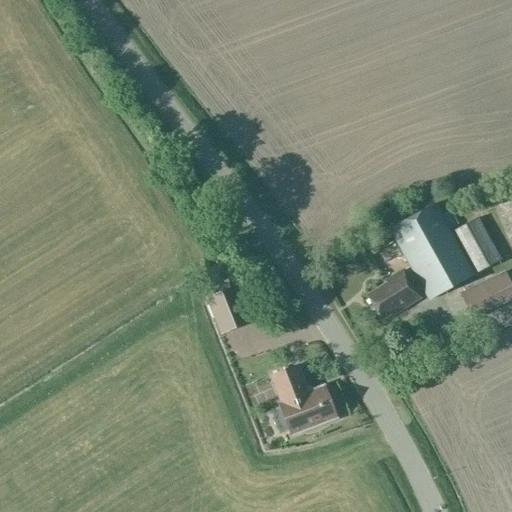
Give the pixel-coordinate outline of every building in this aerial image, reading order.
[(429,301),(474,276),(475,275),(457,240),(455,241),(450,231),(457,227),(449,212),(441,216),(435,205),(389,230),(429,301)] [(478,274),(489,267),(501,260),(478,219),(455,231),(478,274)] [(376,290),(366,297),(381,321),(391,314),(392,316),(419,299),(402,272),(375,289),(376,290)] [(459,296),(470,319),(511,298),(511,292),(504,275),(459,296)] [(221,336),(245,326),(231,289),(206,299),(221,336)] [(291,435),(336,418),(325,388),(307,395),(296,367),(272,376),(283,404),(279,405),(291,435)]
